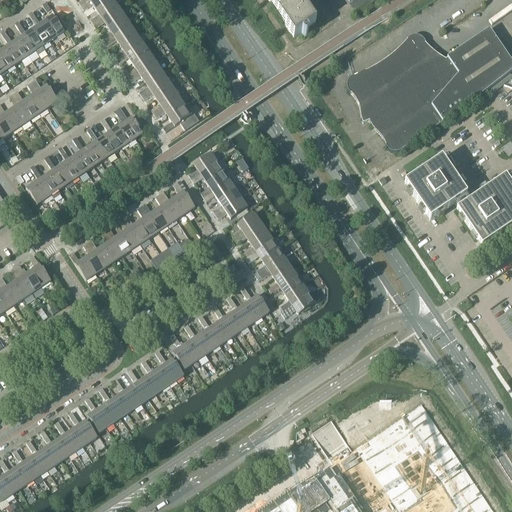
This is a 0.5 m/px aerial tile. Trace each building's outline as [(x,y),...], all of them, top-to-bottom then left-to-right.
[(84,0),(77,5),(80,9),(93,0),(84,0)] [(95,12),(112,1),(111,0),(93,0),(80,9),(83,13),(92,7),(95,12)] [(266,0),(293,39),(300,34),(303,38),(305,38),(307,37),(307,34),(309,33),(307,30),(315,25),(298,0),(266,0)] [(92,27),(118,10),(112,1),(95,12),(99,17),(90,23),(92,27)] [(46,14),(50,12),(46,5),(42,7),(46,14)] [(107,30),(124,19),(118,10),(92,27),(95,31),(104,25),(107,30)] [(52,18),(45,23),(50,31),(56,40),(63,35),(52,18)] [(104,45),(130,28),(124,19),(107,30),(111,35),(102,41),(104,45)] [(36,29),(30,33),(34,38),(41,49),(48,45),(37,28),(40,26),(36,21),(35,22),(32,23),(36,29)] [(45,23),(40,26),(37,28),(48,45),(56,40),(50,31),(45,23)] [(119,48),(136,37),(130,28),(104,45),(107,49),(116,43),(119,48)] [(22,30),(18,33),(22,38),(24,37),(35,54),(37,57),(44,53),(41,49),(34,38),(30,33),(26,36),(22,30)] [(399,153),(400,152),(475,101),(511,72),(511,66),(488,31),(446,60),(445,61),(441,58),(437,56),(433,53),(431,51),(429,50),(427,48),(426,46),(424,44),(424,43),(423,42),(423,41),(422,41),(422,40),(420,39),(418,38),(417,37),(415,37),(414,37),(412,37),(410,38),(409,39),(408,39),(407,40),(404,43),(400,47),(396,52),(393,54),(391,56),(389,58),(384,61),(381,63),(376,66),(373,68),(368,71),(364,72),(362,74),(356,76),(352,77),(351,78),(350,79),(349,79),(348,81),(347,82),(346,83),(346,84),(346,85),(346,86),(346,87),(346,88),(346,89),(346,90),(347,91),(347,92),(347,93),(348,94),(349,94),(352,97),(354,100),(356,104),(358,107),(359,111),(359,114),(360,118),(360,122),(362,125),(368,123),(369,126),(371,129),(373,131),(379,137),(381,140),(383,143),(384,147),(385,148),(385,149),(386,150),(388,152),(389,153),(391,153),(392,154),(393,154),(394,154),(395,154),(396,154),(398,153),(399,153)] [(4,42),(8,40),(4,33),(0,36),(4,42)] [(22,38),(17,42),(23,52),(28,59),(35,54),(24,37),(22,38)] [(136,37),(119,48),(123,53),(114,59),(117,63),(142,46),(136,37)] [(8,40),(4,42),(8,48),(2,51),(7,58),(13,68),(21,63),(10,47),(12,45),(8,40)] [(17,42),(12,45),(10,47),(21,63),(28,59),(23,52),(17,42)] [(132,66),(148,55),(142,46),(117,63),(119,67),(128,61),(132,66)] [(0,63),(7,73),(13,68),(7,58),(2,51),(0,52),(0,63)] [(129,81),(155,64),(148,55),(132,66),(135,71),(126,77),(129,81)] [(144,84),(161,73),(155,64),(129,81),(132,85),(141,79),(144,84)] [(141,99),(167,82),(161,73),(144,84),(147,89),(138,95),(141,99)] [(31,85),(48,111),(57,104),(46,88),(41,91),(35,82),(31,85)] [(167,82),(141,99),(144,103),(153,97),(156,102),(173,91),(167,82)] [(48,111),(31,85),(26,88),(32,97),(28,100),(39,117),(48,111)] [(153,117),(179,100),(173,91),(156,102),(159,107),(150,113),(153,117)] [(39,117),(28,100),(23,103),(17,94),(13,97),(30,123),(39,117)] [(30,123),(13,97),(9,100),(15,109),(10,112),(21,129),(30,123)] [(179,100),(153,117),(156,121),(165,115),(168,120),(185,109),(179,100)] [(21,129),(10,112),(5,115),(0,107),(0,116),(12,135),(21,129)] [(185,109),(168,120),(171,125),(162,131),(165,135),(174,129),(179,137),(199,124),(193,116),(191,118),(185,109)] [(119,121),(124,117),(120,110),(114,114),(119,121)] [(0,136),(3,141),(12,135),(0,116),(0,136)] [(124,117),(119,121),(122,126),(123,126),(134,142),(142,137),(140,134),(146,130),(139,120),(134,124),(131,120),(128,122),(124,117)] [(105,130),(108,128),(104,121),(100,123),(105,130)] [(56,132),(52,135),(55,139),(63,134),(57,124),(53,127),(56,132)] [(127,147),(134,142),(123,126),(122,126),(116,130),(127,147)] [(108,128),(105,130),(108,135),(102,139),(107,146),(113,156),(120,151),(109,135),(112,133),(108,128)] [(91,140),(94,137),(90,130),(86,133),(91,140)] [(120,151),(127,147),(116,130),(112,133),(109,135),(120,151)] [(94,137),(91,140),(94,145),(96,144),(107,161),(113,156),(107,146),(102,139),(98,142),(94,137)] [(77,149),(80,147),(76,140),(72,142),(77,149)] [(99,165),(107,161),(96,144),(94,145),(88,149),(91,152),(99,165)] [(80,147),(77,149),(80,154),(74,158),(76,161),(86,175),(92,170),(81,154),(84,152),(80,147)] [(62,158),(66,156),(61,149),(58,152),(62,158)] [(92,170),(99,165),(91,152),(88,149),(84,152),(81,154),(92,170)] [(66,156),(62,158),(66,164),(67,163),(78,180),(86,175),(76,161),(74,158),(69,161),(66,156)] [(191,182),(217,165),(210,156),(194,167),(197,172),(188,178),(191,182)] [(14,157),(9,160),(13,166),(18,163),(16,160),(14,157)] [(48,168),(52,165),(47,159),(44,161),(48,168)] [(403,185),(403,186),(429,223),(466,197),(441,160),(403,185)] [(241,162),(236,165),(242,174),(247,171),(241,162)] [(71,184),(78,180),(67,163),(66,164),(60,167),(65,175),(71,184)] [(52,165),(48,168),(52,173),(46,177),(52,185),(58,194),(64,189),(53,173),(55,171),(52,165)] [(206,185),(223,174),(217,165),(191,182),(194,187),(203,180),(206,185)] [(64,189),(71,184),(65,175),(60,167),(55,171),(53,173),(64,189)] [(34,177),(38,175),(33,168),(30,171),(34,177)] [(223,174),(206,185),(209,190),(200,196),(203,200),(229,183),(223,174)] [(38,175),(34,177),(38,183),(39,182),(50,198),(51,198),(53,202),(60,197),(58,194),(52,185),(46,177),(41,180),(38,175)] [(16,180),(20,187),(24,184),(19,177),(16,180)] [(511,188),(504,177),(455,211),(480,248),(511,226),(511,188)] [(38,183),(32,186),(38,195),(44,203),(50,198),(39,182),(38,183)] [(229,183),(203,200),(206,204),(215,198),(218,203),(235,192),(229,183)] [(174,200),(186,217),(195,210),(183,194),(177,185),(173,188),(179,197),(174,200)] [(25,191),(36,208),(44,203),(38,195),(32,186),(25,191)] [(215,218),(241,201),(235,192),(218,203),(222,208),(213,214),(215,218)] [(186,217),(174,200),(169,203),(163,194),(159,197),(176,223),(186,217)] [(176,223),(159,197),(155,200),(161,209),(156,212),(167,229),(176,223)] [(0,230),(4,227),(0,221),(0,219),(9,213),(0,199),(0,230)] [(241,201),(215,218),(218,222),(227,216),(231,221),(247,210),(241,201)] [(167,229),(156,212),(151,215),(145,206),(141,209),(158,235),(167,229)] [(158,235),(141,209),(137,212),(143,221),(138,224),(149,241),(158,235)] [(234,242),(260,224),(254,215),(237,227),(240,232),(231,238),(234,242)] [(149,241),(138,224),(133,227),(127,219),(123,221),(140,247),(149,241)] [(140,247),(123,221),(119,224),(125,233),(120,236),(131,253),(140,247)] [(249,245),(266,233),(260,224),(234,242),(237,246),(246,240),(249,245)] [(131,253),(120,236),(115,240),(109,231),(105,233),(122,259),(131,253)] [(102,248),(113,265),(122,259),(105,233),(101,236),(107,245),(102,248)] [(266,233),(249,245),(252,250),(244,256),(246,260),(272,242),(266,233)] [(272,242),(246,260),(245,261),(248,267),(259,259),(261,263),(278,252),(282,249),(276,240),(272,242)] [(187,241),(179,246),(184,254),(192,248),(187,241)] [(113,265),(102,248),(97,252),(91,243),(87,245),(104,271),(113,265)] [(104,271),(87,245),(83,248),(89,257),(84,260),(95,277),(104,271)] [(259,278),(284,261),(278,252),(261,263),(265,268),(256,274),(259,278)] [(172,254),(163,261),(166,266),(175,260),(172,254)] [(95,277),(84,260),(79,264),(73,255),(69,258),(75,267),(86,283),(95,277)] [(30,273),(41,290),(50,284),(39,267),(33,258),(28,261),(34,270),(30,273)] [(163,261),(154,267),(157,272),(166,266),(163,261)] [(284,261),(259,278),(262,282),(270,276),(274,281),(290,270),(284,261)] [(14,270),(32,296),(41,290),(30,273),(25,277),(19,268),(14,270)] [(12,285),(23,302),(32,296),(14,270),(10,273),(16,282),(12,285)] [(271,296),(296,279),(290,270),(274,281),(277,286),(268,292),(271,296)] [(139,275),(135,278),(139,284),(144,281),(139,275)] [(286,299),(303,288),(296,279),(271,296),(274,300),(282,294),(286,299)] [(0,280),(0,287),(14,308),(23,302),(12,285),(7,289),(1,280),(0,280)] [(124,283),(119,287),(124,294),(129,290),(124,283)] [(14,308),(0,287),(0,307),(5,314),(14,308)] [(303,288),(286,299),(289,303),(280,309),(283,314),(309,296),(303,288)] [(283,314),(281,315),(284,321),(292,315),(291,314),(295,312),(298,317),(319,303),(313,294),(309,296),(283,314)] [(248,296),(244,298),(248,304),(250,303),(261,320),(268,315),(257,298),(252,302),(248,296)] [(243,308),(254,324),(261,320),(250,303),(248,304),(243,308)] [(234,305),(230,308),(234,314),(236,312),(247,329),(254,324),(243,308),(238,311),(234,305)] [(53,308),(48,312),(51,317),(56,314),(53,308)] [(229,317),(240,334),(247,329),(236,312),(234,314),(229,317)] [(220,315),(216,317),(220,323),(222,322),(233,339),(240,334),(229,317),(224,321),(220,315)] [(215,327),(226,343),(233,339),(222,322),(220,323),(215,327)] [(205,324),(202,327),(206,333),(208,331),(219,348),(226,343),(215,327),(209,330),(205,324)] [(201,336),(212,353),(219,348),(208,331),(206,333),(201,336)] [(192,334),(188,336),(192,342),(194,341),(205,358),(212,353),(201,336),(196,340),(192,334)] [(186,346),(198,362),(205,358),(194,341),(192,342),(186,346)] [(178,343),(174,345),(178,351),(179,350),(191,367),(198,362),(186,346),(182,349),(178,343)] [(184,372),(191,367),(179,350),(178,351),(172,355),(184,372)] [(162,359),(159,362),(163,368),(165,366),(176,383),(183,378),(172,362),(167,365),(162,359)] [(158,371),(169,388),(176,383),(165,366),(163,368),(158,371)] [(148,369),(145,371),(149,377),(151,376),(162,393),(169,388),(158,371),(153,375),(148,369)] [(144,381),(155,397),(162,393),(151,376),(149,377),(144,381)] [(135,378),(131,380),(135,386),(137,385),(148,402),(155,397),(144,381),(139,384),(135,378)] [(129,390),(141,407),(148,402),(137,385),(135,386),(129,390)] [(120,388),(117,390),(121,396),(122,395),(134,412),(141,407),(129,390),(124,394),(120,388)] [(115,400),(127,416),(134,412),(122,395),(121,396),(115,400)] [(106,397),(103,399),(107,405),(108,404),(120,421),(127,416),(115,400),(110,403),(106,397)] [(497,511),(422,401),(256,511),(497,511)] [(101,409),(112,426),(120,421),(108,404),(107,405),(101,409)] [(112,426),(101,409),(96,412),(92,406),(89,409),(93,415),(94,414),(105,431),(112,426)] [(98,435),(105,431),(94,414),(93,415),(87,419),(98,435)] [(76,421),(72,423),(76,429),(78,428),(89,445),(96,440),(85,423),(80,427),(76,421)] [(71,433),(82,449),(89,445),(78,428),(76,429),(71,433)] [(62,430),(58,433),(62,439),(64,437),(75,454),(82,449),(71,433),(66,436),(62,430)] [(57,442),(68,459),(75,454),(64,437),(62,439),(57,442)] [(48,440),(44,442),(48,448),(50,447),(61,464),(68,459),(57,442),(52,446),(48,440)] [(43,452),(54,468),(61,464),(50,447),(48,448),(43,452)] [(33,449),(30,452),(34,458),(36,456),(47,473),(54,468),(43,452),(37,455),(33,449)] [(28,461),(40,478),(47,473),(36,456),(34,458),(28,461)] [(19,459),(16,461),(20,467),(21,466),(33,483),(40,478),(28,461),(23,465),(19,459)] [(14,471),(26,487),(33,483),(21,466),(20,467),(14,471)] [(5,468),(2,470),(6,476),(7,475),(19,492),(26,487),(14,471),(9,474),(5,468)] [(0,480),(12,497),(19,492),(7,475),(6,476),(0,480)] [(0,494),(5,502),(12,497),(0,480),(0,494)] [(289,511),(266,483),(222,511),(289,511)]
